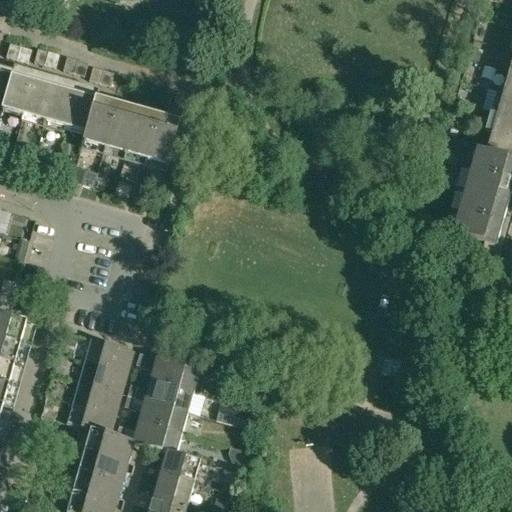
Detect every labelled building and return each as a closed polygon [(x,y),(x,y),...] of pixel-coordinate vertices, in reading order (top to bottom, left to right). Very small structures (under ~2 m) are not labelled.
[(10,46),(6,59),(6,60),(17,63),(20,49),(10,46)] [(31,52),(20,49),(17,63),(28,66),(31,52)] [(37,51),(37,54),(34,65),(45,67),(48,54),(37,51)] [(59,57),(48,54),(45,67),(55,70),(59,57)] [(78,63),(67,59),(63,73),(74,76),(78,63)] [(481,259),(498,264),(501,253),(495,251),(511,190),(511,61),(486,157),(475,154),(451,240),(483,248),(481,259)] [(88,65),(78,63),(74,76),(84,79),(88,65)] [(176,139),(186,141),(191,124),(181,121),(179,127),(96,103),(99,94),(14,70),(1,113),(85,137),(83,146),(167,170),(176,139)] [(103,73),(93,70),(89,83),(99,86),(103,73)] [(114,76),(103,73),(99,86),(110,89),(114,76)] [(187,97),(177,93),(173,107),(184,110),(187,97)] [(198,100),(187,97),(184,110),(194,113),(198,100)] [(26,145),(22,162),(34,165),(38,148),(26,145)] [(13,250),(16,252),(14,263),(23,266),(29,244),(19,241),(18,246),(14,245),(13,250)] [(26,324),(0,317),(0,340),(20,346),(26,324)] [(0,340),(0,363),(14,367),(20,346),(0,340)] [(90,342),(84,364),(128,376),(134,355),(90,342)] [(136,368),(143,371),(147,358),(139,356),(136,368)] [(155,361),(147,358),(143,371),(152,373),(155,361)] [(161,362),(156,361),(150,382),(204,398),(205,393),(195,390),(200,373),(161,362)] [(0,363),(0,385),(8,388),(14,367),(0,363)] [(84,364),(79,385),(122,397),(128,376),(84,364)] [(187,416),(192,400),(203,403),(204,398),(150,382),(144,404),(187,416)] [(0,385),(0,408),(2,409),(8,388),(0,385)] [(79,385),(73,405),(116,418),(122,397),(79,385)] [(130,388),(127,399),(135,401),(138,390),(130,388)] [(134,401),(143,404),(147,392),(138,390),(135,401),(134,401)] [(131,412),(134,401),(135,401),(127,399),(124,410),(131,412)] [(134,401),(131,412),(140,414),(143,404),(134,401)] [(181,437),(187,416),(144,404),(138,424),(181,437)] [(67,427),(90,433),(104,437),(111,439),(116,418),(73,405),(67,427)] [(220,408),(216,424),(248,432),(251,415),(220,408)] [(138,447),(142,448),(166,454),(175,458),(181,437),(138,424),(132,445),(134,446),(138,447)] [(119,429),(116,441),(123,443),(126,431),(119,429)] [(126,431),(123,443),(132,445),(135,433),(126,431)] [(128,467),(134,446),(132,445),(123,443),(116,441),(111,439),(104,437),(90,433),(84,454),(128,467)] [(122,488),(128,467),(84,454),(78,475),(122,488)] [(166,454),(159,477),(197,487),(198,482),(195,481),(200,465),(175,458),(166,454)] [(116,509),(122,488),(78,475),(72,496),(116,509)] [(159,477),(154,497),(188,507),(192,491),(196,492),(197,487),(159,477)] [(223,494),(218,511),(228,511),(233,497),(223,494)] [(67,511),(115,511),(116,509),(72,496),(67,511)] [(154,497),(149,511),(186,511),(188,507),(154,497)]
